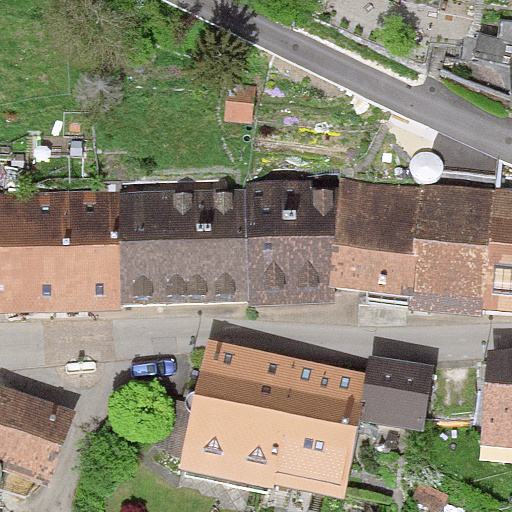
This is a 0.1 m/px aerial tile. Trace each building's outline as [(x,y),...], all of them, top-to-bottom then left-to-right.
[(493,43),(511,44),(511,25),(495,24),(493,43)] [(230,96),(227,121),(247,124),(251,99),(230,96)] [(411,163),(407,168),(406,175),(408,181),(412,186),(418,189),(424,190),(430,188),(435,185),(438,179),(439,172),(437,166),(433,161),(428,158),(422,157),(416,159),(411,163)] [(299,300),(298,294),(324,293),(336,186),(332,185),(330,199),(291,200),(291,191),(239,193),(238,202),(244,302),(299,300)] [(406,302),(405,314),(407,314),(414,194),(336,186),(324,293),(357,296),(355,310),(366,311),(367,298),(406,302)] [(120,310),(130,310),(244,306),(238,202),(239,193),(234,193),(234,201),(109,204),(109,208),(115,309),(120,310)] [(414,194),(407,312),(479,316),(486,201),(414,194)] [(511,203),(486,201),(479,316),(511,317),(511,203)] [(0,313),(115,309),(109,208),(0,211),(0,313)] [(419,435),(431,383),(367,369),(363,390),(203,356),(180,469),(341,502),(358,422),(419,435)] [(511,362),(491,361),(485,435),(511,436),(511,362)] [(0,405),(0,470),(43,486),(64,428),(0,405)]
